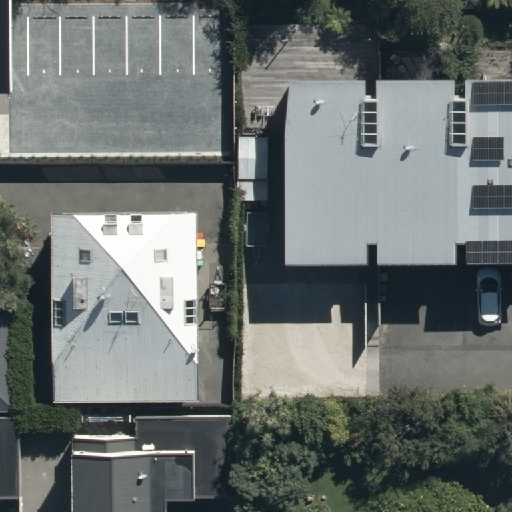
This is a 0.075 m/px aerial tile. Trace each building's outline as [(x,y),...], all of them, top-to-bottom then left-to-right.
[(8,0),(0,0),(0,91),(9,91),(8,0)] [(373,84),(294,83),(291,282),(371,283),(371,265),(382,265),(381,280),(458,281),(459,260),(473,260),(473,280),(511,280),(511,89),(473,89),(473,106),(461,106),(461,89),(382,88),(381,103),(373,103),(373,84)] [(52,188),(52,192),(51,391),(188,391),(188,403),(225,403),(226,343),(200,343),(201,188),(52,188)] [(0,400),(15,400),(15,295),(0,295),(0,400)] [(139,428),(72,428),(72,511),(169,511),(169,485),(193,485),(193,488),(232,488),(231,405),(139,406),(139,428)] [(0,486),(20,487),(19,407),(0,407),(0,486)]
